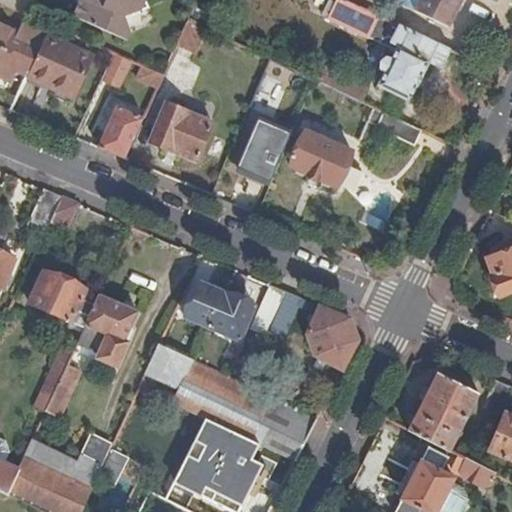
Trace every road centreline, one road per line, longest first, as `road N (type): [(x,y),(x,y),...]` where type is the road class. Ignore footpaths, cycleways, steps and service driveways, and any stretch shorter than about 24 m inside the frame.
road 1 (residential): [(0,137),(408,309)]
road 2 (residential): [(511,99),(408,309)]
road 3 (residential): [(408,309),(305,511)]
